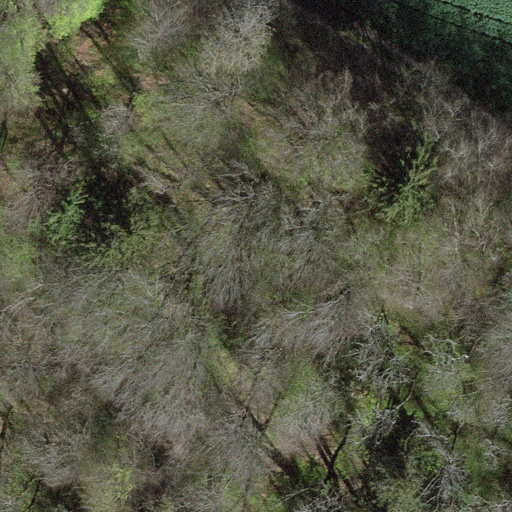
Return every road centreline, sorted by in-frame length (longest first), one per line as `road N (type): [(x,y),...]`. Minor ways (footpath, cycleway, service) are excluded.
road 1 (track): [(408,511),(309,428),(0,352)]
road 2 (track): [(278,0),(511,170)]
